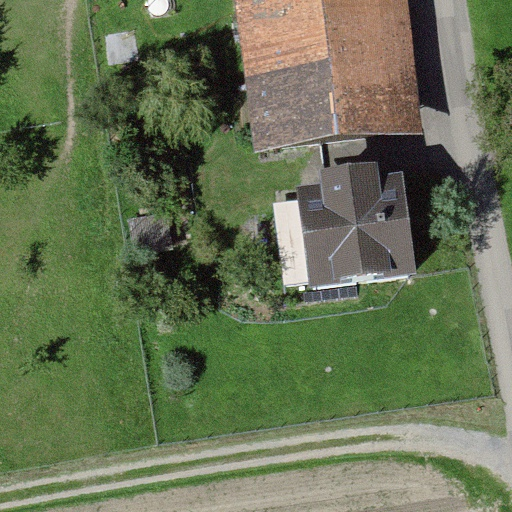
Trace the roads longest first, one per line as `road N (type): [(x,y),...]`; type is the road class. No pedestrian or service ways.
road 1 (track): [(511,463),(419,431),(0,496)]
road 2 (residential): [(511,441),(446,61),(445,0)]
